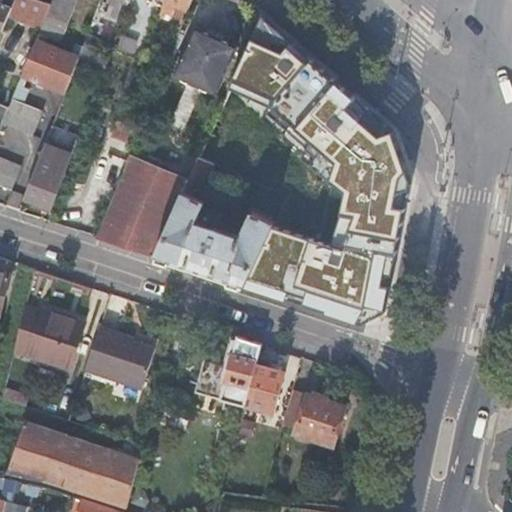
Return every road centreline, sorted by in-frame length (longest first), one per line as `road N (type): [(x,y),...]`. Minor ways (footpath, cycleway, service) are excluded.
road 1 (residential): [(0,228),(436,370)]
road 2 (primary): [(481,114),(436,370)]
road 3 (primary): [(343,0),(481,114)]
road 4 (primary): [(436,370),(405,508)]
road 5 (primary): [(485,386),(511,248)]
road 6 (primary): [(460,511),(485,386)]
